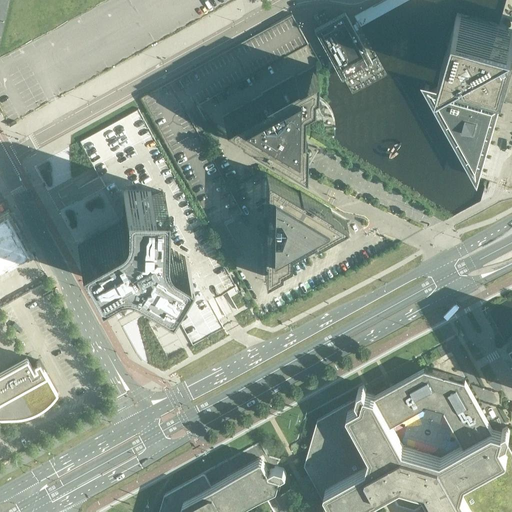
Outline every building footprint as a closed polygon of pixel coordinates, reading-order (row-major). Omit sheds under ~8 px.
[(341,77),(372,60),(345,11),(314,28),(341,77)] [(248,75),(261,68),(286,54),(286,55),(308,43),(292,13),(270,25),(141,97),(142,99),(178,164),(212,226),(223,220),(232,216),(242,211),(185,110),(248,75)] [(511,38),(511,39),(509,35),(511,33),(511,30),(499,26),(457,14),(440,73),(445,70),(465,59),(467,64),(460,68),(482,74),(487,75),(493,77),(511,82),(511,38)] [(301,127),(301,109),(302,102),(311,97),(311,86),(314,85),(315,66),(296,77),(294,76),(262,93),(264,94),(223,117),(239,126),(239,128),(270,147),(270,145),(304,165),(304,129),(301,127)] [(266,77),(261,68),(248,75),(253,84),(266,77)] [(490,133),(497,111),(498,106),(493,105),(425,85),(477,179),(479,173),(490,133)] [(315,238),(346,220),(331,211),(331,209),(299,190),(265,170),(263,217),(263,254),(265,255),(264,276),(280,267),(280,264),(290,259),(290,248),(299,243),(300,243),(301,242),(303,243),(302,244),(302,245),(303,246),(303,247),(304,247),(305,248),(306,247),(307,247),(308,246),(309,245),(309,244),(309,243),(308,243),(308,242),(307,242),(307,241),(307,239),(309,238),(309,237),(312,236),(315,238)] [(188,259),(156,240),(155,238),(159,231),(156,231),(156,232),(152,232),(150,230),(151,192),(123,191),(123,229),(121,232),(116,232),(118,236),(117,239),(84,257),(97,281),(108,275),(111,280),(115,284),(120,287),(124,289),(130,291),(131,289),(131,286),(133,286),(133,287),(134,288),(135,288),(135,289),(136,288),(137,288),(138,288),(138,287),(138,286),(140,286),(140,290),(141,291),(146,290),(151,287),(156,284),(160,281),(163,276),(174,283),(188,259)] [(0,194),(0,267),(31,250),(0,194)] [(230,296),(240,291),(236,285),(236,286),(227,290),(230,296)] [(0,416),(15,416),(16,416),(17,416),(18,416),(19,415),(20,415),(21,415),(22,415),(23,415),(25,414),(26,414),(28,414),(29,413),(30,413),(32,412),(33,412),(35,411),(36,410),(37,410),(39,409),(40,408),(42,407),(43,406),(44,405),(45,404),(46,404),(47,403),(48,402),(49,401),(50,400),(51,399),(52,398),(53,397),(54,395),(55,395),(55,394),(56,393),(56,392),(56,391),(46,373),(40,363),(40,362),(39,362),(39,361),(38,361),(37,361),(36,361),(36,362),(35,362),(35,363),(35,364),(35,365),(36,367),(33,369),(27,357),(26,357),(25,357),(0,371),(0,416)] [(511,511),(511,450),(506,440),(508,440),(510,431),(507,426),(502,429),(502,430),(493,427),(465,378),(425,366),(393,384),(375,394),(373,393),(366,391),(366,390),(364,385),(359,388),(356,396),(357,397),(317,419),(304,464),(306,467),(326,504),(325,504),(322,511),(347,511),(393,487),(398,495),(406,498),(405,498),(406,499),(406,500),(406,501),(407,501),(408,502),(409,502),(410,502),(410,501),(411,501),(411,500),(412,499),(420,502),(428,497),(436,511),(511,511)] [(228,511),(278,485),(280,478),(281,476),(282,476),(287,473),(284,468),(276,466),(270,469),(263,457),(261,457),(209,486),(203,476),(167,496),(162,511),(228,511)] [(299,500),(296,500),(297,497),(292,489),(290,489),(281,493),(281,496),(285,504),(288,504),(287,507),(289,511),(292,511),(300,507),(301,505),(299,500)]
